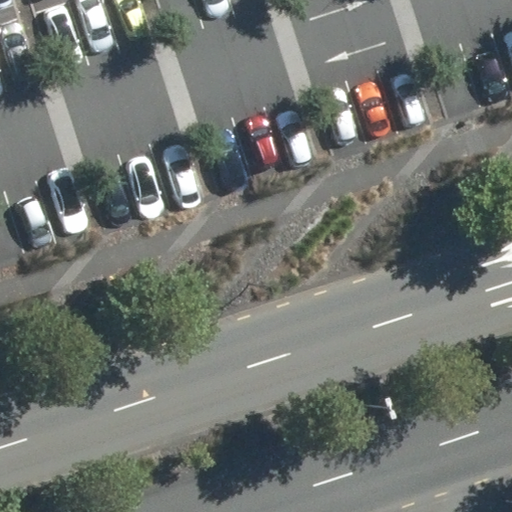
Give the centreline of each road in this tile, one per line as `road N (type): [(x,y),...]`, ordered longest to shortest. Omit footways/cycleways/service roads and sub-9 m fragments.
road 1 (tertiary): [(0,452),(511,284)]
road 2 (tertiary): [(511,423),(249,511)]
